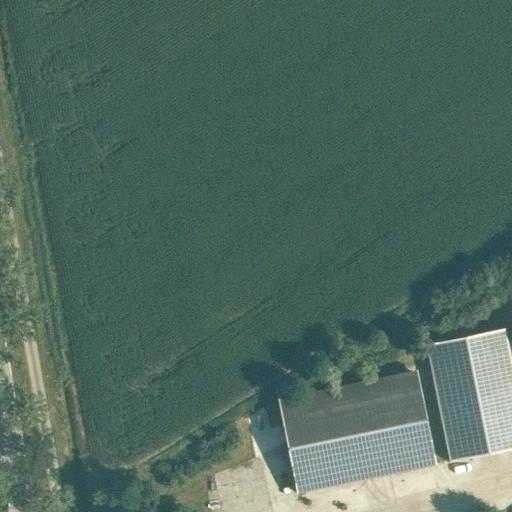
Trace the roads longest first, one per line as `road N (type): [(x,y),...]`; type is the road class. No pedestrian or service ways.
road 1 (unclassified): [(0,186),(58,511)]
road 2 (primary): [(26,511),(0,361)]
